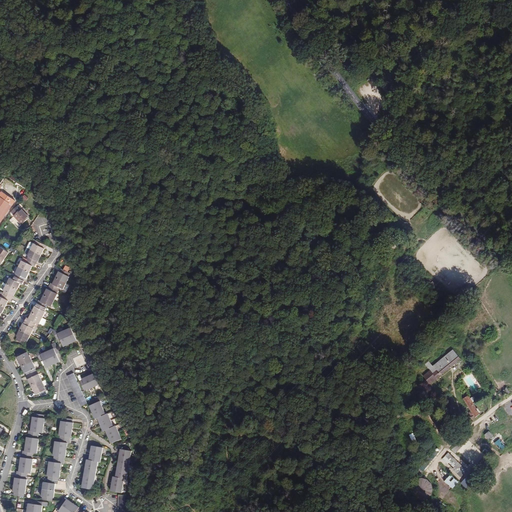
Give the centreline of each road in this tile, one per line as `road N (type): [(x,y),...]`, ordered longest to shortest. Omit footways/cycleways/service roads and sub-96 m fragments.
road 1 (tertiary): [(511,268),(372,122),(284,0)]
road 2 (track): [(302,462),(352,464),(404,414),(427,418),(453,439),(498,405)]
road 3 (track): [(473,0),(373,123)]
road 4 (track): [(212,431),(264,437),(299,454),(281,511)]
road 5 (residential): [(58,403),(88,420),(70,485),(102,511)]
road 6 (residential): [(0,337),(56,258),(54,233),(45,229)]
